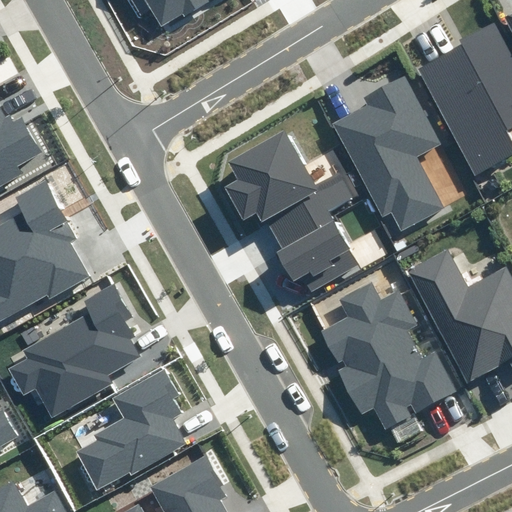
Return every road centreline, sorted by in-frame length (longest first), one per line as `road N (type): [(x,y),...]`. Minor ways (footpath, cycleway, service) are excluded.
road 1 (residential): [(345,511),(133,136)]
road 2 (residential): [(133,136),(352,0)]
road 3 (residential): [(133,136),(52,0)]
